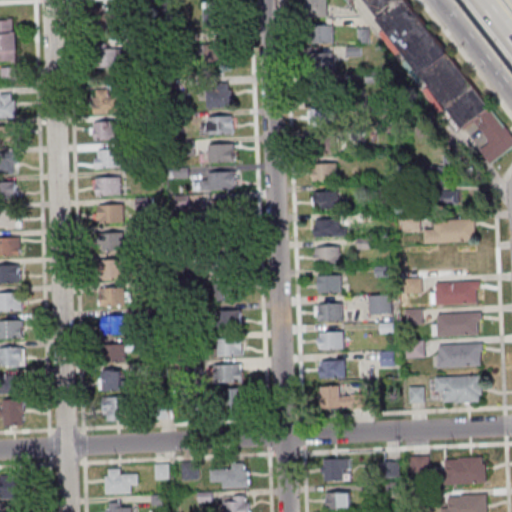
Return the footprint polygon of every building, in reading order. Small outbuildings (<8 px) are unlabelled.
[(328,0),(307,0),(307,17),(329,17),(328,0)] [(204,3),(204,27),(228,27),(228,3),(204,3)] [(90,30),(118,30),(118,7),(90,7),(90,30)] [(162,23),(163,11),(147,9),(146,22),(162,23)] [(0,60),(18,60),(18,19),(0,18),(0,60)] [(309,26),(309,44),(335,44),(335,26),(309,26)] [(205,43),(205,64),(226,64),(226,43),(205,43)] [(123,49),(99,49),(99,67),(123,67),(123,49)] [(311,78),(332,78),(332,55),(311,55),(311,78)] [(511,146),(511,134),(454,63),(438,76),(441,80),(431,88),(467,132),(475,125),(489,142),(480,150),(491,164),(511,146)] [(233,107),(233,83),(208,83),(208,107),(233,107)] [(120,113),(120,90),(95,90),(95,113),(120,113)] [(0,117),(17,118),(17,93),(0,93),(0,117)] [(310,108),(310,126),(335,126),(335,108),(310,108)] [(235,116),(208,116),(208,134),(235,134),(235,116)] [(115,122),(92,122),(92,139),(115,139),(115,122)] [(18,127),(0,126),(0,144),(18,144),(18,127)] [(337,152),(337,136),(315,136),(315,152),(337,152)] [(235,145),(210,145),(210,162),(235,162),(235,145)] [(125,167),(125,150),(96,150),(96,167),(125,167)] [(0,172),(19,172),(19,152),(0,152),(0,172)] [(313,163),(313,180),(339,180),(339,163),(313,163)] [(211,172),(211,190),(237,190),(237,172),(211,172)] [(460,204),(460,190),(444,190),(444,174),(430,174),(430,204),(460,204)] [(123,177),(95,177),(95,195),(123,195),(123,177)] [(0,181),(0,198),(19,199),(19,181),(0,181)] [(315,207),(347,207),(347,191),(315,191),(315,207)] [(138,197),(138,210),(153,210),(153,197),(138,197)] [(236,222),(236,200),(210,200),(210,222),(236,222)] [(126,203),(98,203),(98,222),(126,222),(126,203)] [(0,208),(0,227),(21,227),(21,208),(0,208)] [(422,231),(422,216),(403,216),(403,231),(422,231)] [(342,225),(342,219),(315,219),(315,235),(348,235),(348,225),(342,225)] [(426,242),(477,242),(477,220),(436,220),(436,230),(426,230),(426,242)] [(104,232),(104,250),(131,250),(131,232),(104,232)] [(0,253),(21,254),(21,236),(0,236),(0,253)] [(342,246),(315,246),(315,263),(342,263),(342,246)] [(126,278),(126,259),(101,259),(101,278),(126,278)] [(0,282),(22,282),(22,265),(0,264),(0,282)] [(378,278),(389,278),(389,268),(378,268),(378,278)] [(318,293),(343,293),(343,275),(318,275),(318,293)] [(235,283),(226,277),(218,290),(227,296),(235,283)] [(482,281),(434,281),(434,304),(482,303),(482,281)] [(101,288),(101,306),(129,306),(129,288),(101,288)] [(0,310),(23,310),(23,292),(0,292),(0,310)] [(394,315),(394,296),(371,296),(371,315),(394,315)] [(317,304),(317,321),(345,321),(345,304),(317,304)] [(242,311),(216,311),(217,329),(243,328),(242,311)] [(433,324),(433,335),(483,334),(483,312),(439,313),(439,324),(433,324)] [(104,334),(129,334),(129,317),(104,317),(104,334)] [(24,320),(0,319),(0,337),(24,338),(24,320)] [(345,331),(319,331),(319,349),(345,349),(345,331)] [(244,339),(216,339),(216,356),(244,356),(244,339)] [(408,357),(427,357),(427,341),(408,341),(408,357)] [(439,366),(485,366),(485,343),(439,343),(439,366)] [(104,345),(104,363),(128,363),(128,345),(104,345)] [(0,366),(26,367),(26,347),(0,347),(0,366)] [(402,366),(402,352),(382,352),(382,366),(402,366)] [(320,360),(320,378),(348,378),(348,360),(320,360)] [(244,365),(219,365),(219,381),(244,381),(244,365)] [(101,372),(101,392),(130,392),(130,380),(125,380),(125,372),(101,372)] [(0,394),(24,394),(24,376),(0,375),(0,394)] [(437,375),(437,392),(447,392),(447,401),(483,401),(483,375),(437,375)] [(426,386),(410,386),(410,402),(426,402),(426,386)] [(342,387),(321,387),(321,409),(364,409),(364,396),(342,396),(342,387)] [(2,399),(2,425),(25,425),(25,399),(2,399)] [(105,399),(105,419),(129,419),(129,399),(105,399)] [(408,455),(408,471),(431,471),(431,455),(408,455)] [(488,483),(487,456),(447,457),(447,483),(488,483)] [(350,458),(325,458),(325,480),(350,480),(350,458)] [(182,462),(182,479),(199,479),(199,462),(182,462)] [(249,487),(249,463),(231,463),(231,469),(211,469),(211,482),(222,482),(222,487),(249,487)] [(169,464),(156,464),(156,478),(169,478),(169,464)] [(133,485),(139,485),(139,473),(125,473),(125,468),(106,468),(106,493),(133,493),(133,485)] [(29,473),(6,473),(6,499),(29,499),(29,473)] [(353,508),(353,492),(328,492),(328,508),(353,508)] [(443,511),(489,511),(489,493),(451,495),(452,504),(443,504),(443,511)] [(250,511),(251,496),(225,496),(225,511),(250,511)] [(107,502),(107,511),(132,511),(133,502),(107,502)]
